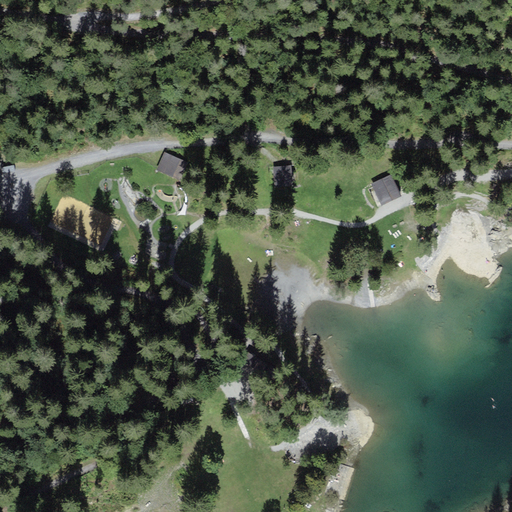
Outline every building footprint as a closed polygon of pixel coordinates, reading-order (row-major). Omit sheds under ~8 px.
[(181,162),(166,155),(158,172),(173,179),(181,162)] [(295,170),(277,171),(278,189),(296,188),(295,170)] [(394,177),(374,186),(382,205),(402,196),(394,177)] [(61,233),(106,251),(119,219),(98,211),(91,230),(66,220),(61,233)] [(219,400),(212,387),(187,410),(198,423),(204,432),(237,433),(222,406),(219,400)]
